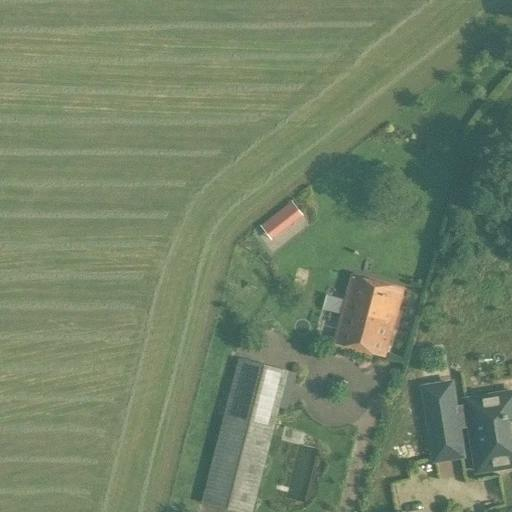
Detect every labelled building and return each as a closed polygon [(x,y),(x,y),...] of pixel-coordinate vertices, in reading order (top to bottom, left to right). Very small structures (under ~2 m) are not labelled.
[(294,201),(260,222),(269,238),(304,217),(294,201)] [(390,337),(402,291),(353,276),(335,342),(384,356),(390,337)] [(230,511),(248,511),(281,382),(283,373),(235,361),(199,504),(230,511)] [(453,381),(421,387),(429,438),(461,433),(461,429),(472,427),(479,469),(511,463),(511,395),(467,403),(468,408),(458,409),(453,381)] [(443,460),(442,475),(465,475),(465,460),(443,460)]
